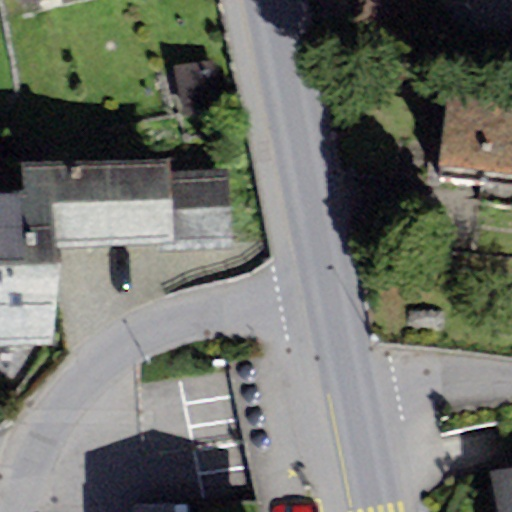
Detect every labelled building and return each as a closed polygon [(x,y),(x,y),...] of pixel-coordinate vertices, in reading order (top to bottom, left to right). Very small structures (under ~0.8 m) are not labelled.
[(347,0),(352,23),(409,12),(406,0),(347,0)] [(211,60),(173,67),(183,118),(221,111),(211,60)] [(511,101),(447,95),(438,180),(479,184),(477,204),(511,208),(511,101)] [(0,188),(0,345),(52,342),(60,249),(157,243),(158,252),(232,248),(227,168),(169,171),(168,157),(20,160),(21,188),(0,188)] [(511,511),(511,467),(491,471),(498,511),(511,511)]
